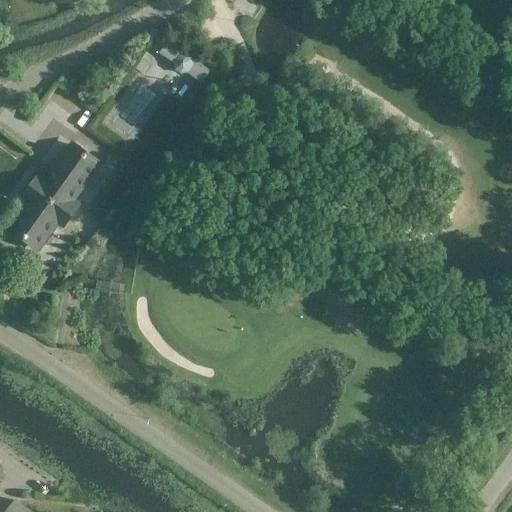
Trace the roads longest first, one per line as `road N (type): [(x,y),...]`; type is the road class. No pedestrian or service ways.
road 1 (unclassified): [(255,511),(0,326)]
road 2 (unclassified): [(0,97),(175,0)]
